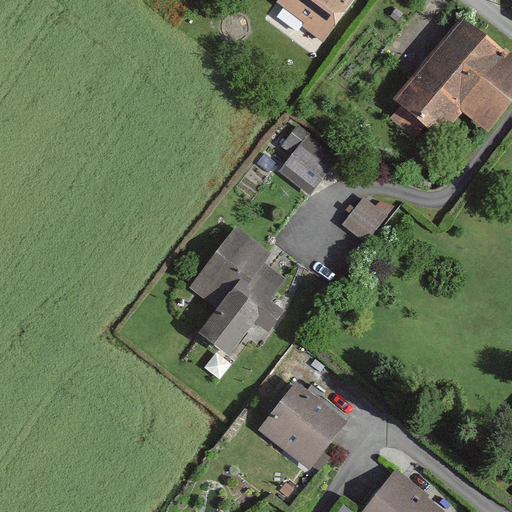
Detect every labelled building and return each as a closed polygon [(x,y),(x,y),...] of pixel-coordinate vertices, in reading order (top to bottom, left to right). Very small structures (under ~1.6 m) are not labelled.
[(349,0),(280,0),(324,36),(352,3),(349,0)] [(511,47),(469,14),(400,101),(444,136),(465,110),(491,131),(511,105),(511,47)] [(293,151),(282,165),(312,189),(338,158),(299,126),(284,144),(293,151)] [(362,197),(340,224),(365,244),(387,217),(362,197)] [(237,228),(199,282),(226,301),(205,330),(238,353),(262,320),(273,328),(289,304),(274,293),(293,267),(237,228)] [(299,382),(266,426),(318,466),(352,422),(299,382)] [(397,466),(362,511),(454,511),(456,510),(397,466)]
